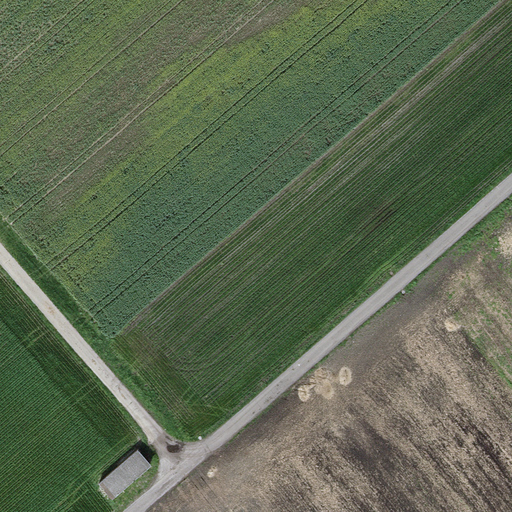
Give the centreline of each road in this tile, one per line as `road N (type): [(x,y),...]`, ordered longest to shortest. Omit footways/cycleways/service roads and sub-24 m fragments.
road 1 (track): [(511,182),(133,511)]
road 2 (track): [(183,467),(0,256)]
